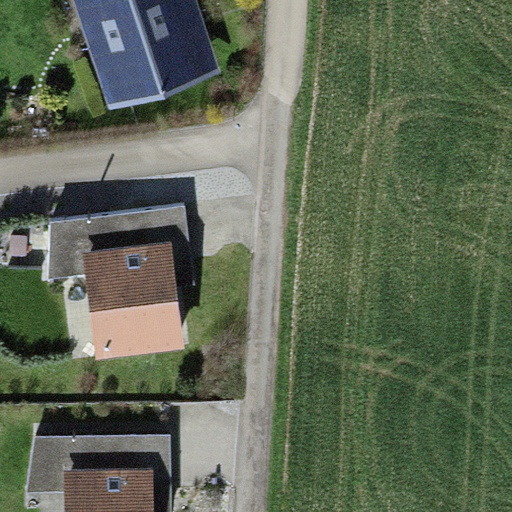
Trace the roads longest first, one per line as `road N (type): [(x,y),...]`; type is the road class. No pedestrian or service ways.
road 1 (residential): [(264,139),(241,511)]
road 2 (residential): [(264,139),(0,171)]
road 3 (residential): [(282,0),(264,139)]
